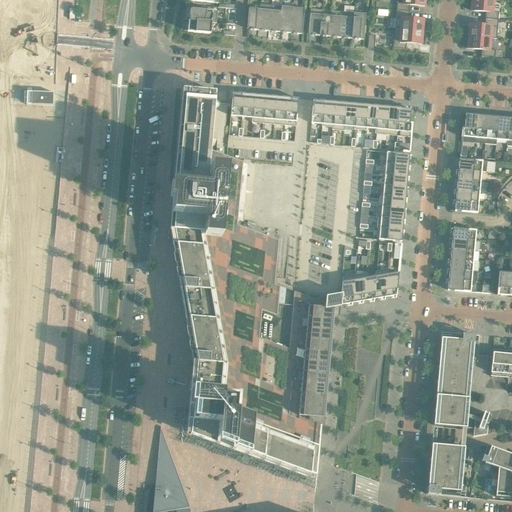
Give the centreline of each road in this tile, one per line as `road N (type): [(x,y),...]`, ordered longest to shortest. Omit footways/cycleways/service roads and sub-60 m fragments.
road 1 (residential): [(109,511),(149,61)]
road 2 (tertiary): [(123,59),(86,465)]
road 3 (unclassified): [(420,309),(440,86)]
road 4 (unclassified): [(440,86),(236,68)]
road 5 (unclassified): [(401,511),(420,309)]
